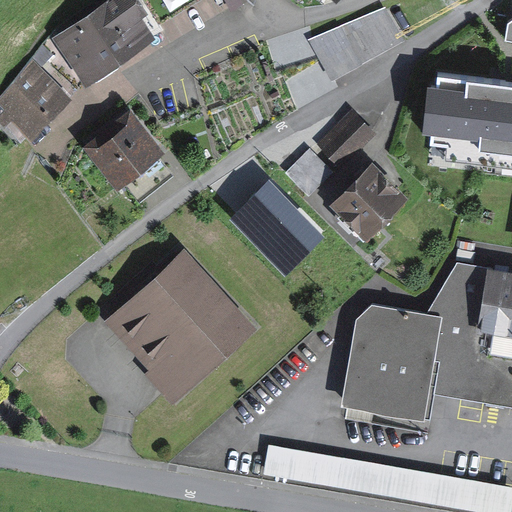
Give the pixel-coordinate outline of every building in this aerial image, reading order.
[(87,82),(152,40),(138,19),(144,15),(134,0),(119,0),(59,40),(87,82)] [(313,44),(332,79),(401,41),(385,12),(313,44)] [(511,21),(498,20),(490,71),(511,73),(511,21)] [(32,134),(65,100),(32,68),(0,101),(0,115),(7,121),(13,115),(32,134)] [(511,82),(440,75),(432,143),(511,151),(511,82)] [(341,164),(371,132),(352,114),(322,146),(341,164)] [(160,156),(131,117),(89,148),(119,187),(160,156)] [(367,236),(402,201),(373,171),(337,206),(367,236)] [(294,212),(265,182),(234,211),(263,241),(294,212)] [(178,392),(247,331),(184,260),(115,321),(178,392)] [(442,318),(431,393),(511,405),(511,275),(455,267),(428,316),(442,318)] [(341,409),(424,423),(431,393),(442,318),(428,316),(372,306),(356,321),(341,409)] [(511,511),(511,487),(268,445),(263,476),(476,511),(511,511)]
